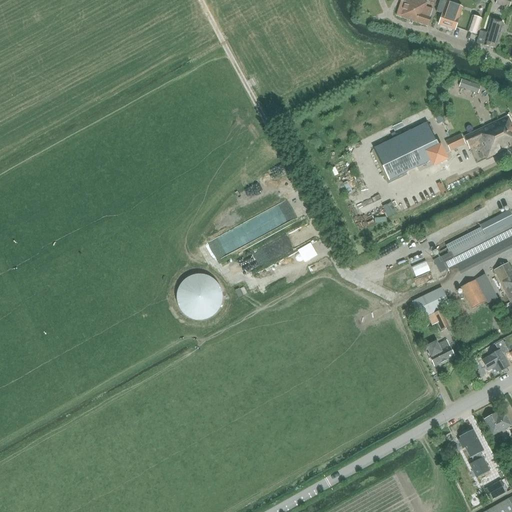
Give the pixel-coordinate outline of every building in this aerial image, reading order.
[(400,1),(396,15),(428,26),(431,17),(430,16),(433,9),(426,7),(427,2),(420,0),(406,0),(405,2),(400,1)] [(440,0),(436,12),(442,14),(439,26),(454,30),(462,7),(451,4),(452,0),(440,0)] [(509,9),(511,0),(496,0),(495,5),(509,9)] [(467,32),(476,35),(482,19),(472,16),(467,32)] [(496,49),(504,23),(491,19),(487,32),(480,31),(476,43),(496,49)] [(453,93),(460,95),(461,92),(471,94),(473,87),(455,83),(453,93)] [(511,123),(508,116),(507,116),(463,137),(470,150),(480,145),(486,160),(511,147),(511,123)] [(389,181),(431,161),(428,153),(439,148),(427,123),(373,149),(389,181)] [(465,144),(461,134),(445,142),(450,152),(465,144)] [(409,213),(446,195),(440,182),(404,200),(409,213)] [(460,275),(511,248),(511,214),(510,210),(480,225),(484,234),(449,252),(460,275)] [(303,224),(289,231),(295,244),(309,237),(303,224)] [(248,253),(256,267),(289,248),(280,234),(248,253)] [(252,290),(319,260),(312,243),(245,273),(244,271),(238,274),(241,282),(248,280),(252,290)] [(410,276),(424,270),(418,255),(412,257),(414,263),(405,266),(410,276)] [(511,271),(508,263),(493,270),(511,306),(511,271)] [(188,317),(192,319),(197,320),(200,320),(203,320),(207,319),(211,317),(215,314),(219,310),(221,306),(222,300),(222,296),(222,292),(220,288),(218,285),(215,281),(211,278),(207,276),(202,275),(199,275),(195,275),(192,276),(188,278),(184,281),(180,285),(178,290),(177,295),(176,299),(177,303),(178,307),(180,311),(183,314),(188,317)] [(472,309),(487,301),(476,280),(461,288),(472,309)] [(421,320),(441,311),(450,306),(441,288),(412,302),(421,320)] [(433,314),(442,331),(449,328),(441,311),(433,314)] [(455,357),(446,340),(426,350),(434,367),(455,357)] [(499,352),(482,361),(488,372),(496,368),(499,373),(510,366),(503,354),(509,351),(503,342),(496,346),(499,352)] [(496,413),(484,420),(492,437),(511,426),(504,413),(498,416),(496,413)] [(462,434),(463,435),(459,437),(460,439),(458,440),(463,449),(465,448),(470,458),(471,458),(474,462),(469,465),(476,478),(489,471),(480,453),(484,452),(473,430),(469,432),(468,430),(462,434)] [(500,481),(485,490),(491,501),(507,492),(500,481)] [(464,498),(467,506),(475,503),(471,495),(464,498)] [(511,511),(511,497),(485,511),(511,511)]
